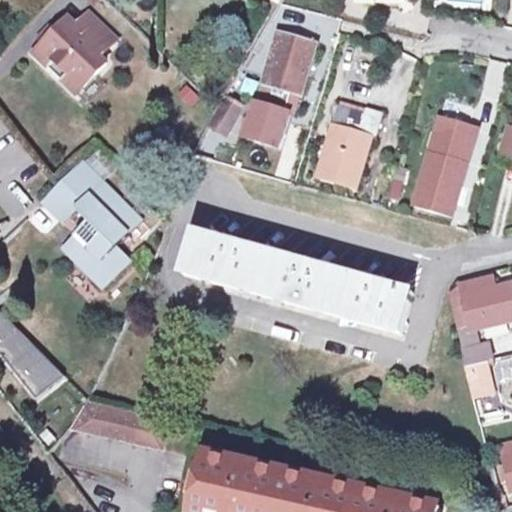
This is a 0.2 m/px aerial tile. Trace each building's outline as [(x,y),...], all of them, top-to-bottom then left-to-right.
[(409,0),(360,0),(380,2),(379,10),(402,12),(407,11),(409,5),(409,0)] [(68,75),(61,82),(76,96),(106,65),(99,59),(115,41),(87,15),(76,27),(68,20),(54,35),(49,30),(40,40),(45,45),(34,56),(49,70),(56,63),(68,75)] [(318,45),(279,34),(263,89),(265,89),(250,142),(282,151),(291,117),(288,117),(291,104),(297,106),(299,98),(303,99),(318,45)] [(56,63),(49,70),(61,82),(68,75),(56,63)] [(217,106),(209,125),(227,135),(241,109),(222,99),(217,106)] [(365,116),(342,109),(320,182),(355,193),(371,139),(376,141),(383,118),(366,113),(365,116)] [(455,222),(470,167),(460,165),(470,130),(443,123),(418,211),(455,222)] [(480,133),(470,130),(460,165),(470,167),(480,133)] [(511,131),(507,130),(498,162),(511,165),(511,131)] [(57,190),(43,204),(64,223),(76,210),(102,183),(116,170),(98,151),(57,190)] [(397,179),(381,175),(373,207),(388,212),(397,179)] [(76,262),(103,288),(130,261),(117,249),(142,223),(102,183),(76,210),(89,223),(75,236),(73,238),(81,246),(76,250),(82,256),(76,262)] [(89,223),(76,210),(64,223),(75,236),(89,223)] [(402,335),(403,328),(413,294),(197,235),(184,277),(209,284),(287,304),(365,325),(402,335)] [(81,246),(73,238),(63,249),(76,262),(82,256),(76,250),(81,246)] [(493,279),(478,282),(482,296),(497,293),(493,279)] [(459,288),(461,295),(469,331),(458,333),(466,369),(477,366),(491,363),(488,347),(478,349),(474,334),(489,331),(487,325),(502,322),(503,327),(511,325),(511,289),(497,293),(482,296),(478,282),(459,288)] [(449,297),(458,333),(469,331),(461,295),(449,297)] [(0,347),(20,332),(0,311),(0,347)] [(35,347),(20,332),(0,347),(0,351),(11,366),(35,347)] [(63,374),(35,347),(11,366),(35,396),(63,374)] [(477,366),(466,369),(473,398),(484,396),(477,366)] [(74,419),(67,429),(153,448),(159,420),(85,402),(74,419)] [(511,488),(511,446),(503,448),(511,488)] [(429,511),(431,503),(198,450),(184,511),(185,511),(201,511),(204,510),(213,511),(429,511)]
